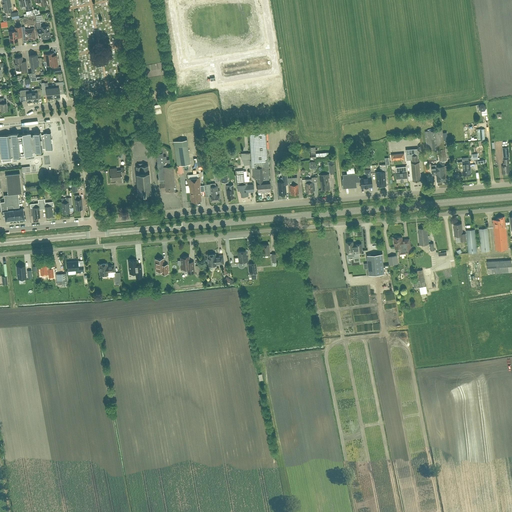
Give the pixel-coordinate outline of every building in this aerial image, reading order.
[(12,10),(10,0),(1,0),(4,12),(12,10)] [(26,9),(32,7),(30,1),(29,0),(18,0),(20,6),(25,5),(26,9)] [(189,0),(187,0),(178,2),(179,10),(191,8),(189,0)] [(197,0),(198,5),(194,5),(195,12),(205,11),(204,7),(211,6),(210,0),(197,0)] [(217,0),(218,2),(215,3),(216,11),(220,10),(219,8),(225,7),(223,0),(217,0)] [(229,0),(223,0),(225,7),(230,6),(230,8),(234,8),(232,0),(230,0),(229,0)] [(50,37),(48,26),(41,27),(40,20),(42,19),(41,15),(35,15),(36,20),(38,35),(41,34),(42,38),(50,37)] [(15,30),(9,31),(10,42),(18,41),(17,37),(22,36),(21,26),(15,27),(15,30)] [(25,35),(26,39),(29,38),(29,39),(35,39),(34,28),(25,29),(24,26),(21,27),(22,36),(25,35)] [(236,38),(230,39),(232,49),(238,48),(237,40),(241,39),(239,32),(235,33),(236,38)] [(214,39),(209,39),(212,52),(216,52),(216,51),(218,50),(217,44),(220,44),(218,35),(213,36),(214,39)] [(223,35),(219,36),(220,43),(224,42),(225,50),(232,49),(230,39),(224,40),(223,35)] [(208,53),(212,52),(209,39),(205,40),(205,37),(200,38),(201,47),(204,46),(205,52),(207,52),(208,53)] [(192,46),(186,47),(188,56),(197,55),(196,48),(199,47),(198,40),(192,42),(192,46)] [(48,52),(46,52),(45,52),(45,53),(44,54),(45,59),(46,60),(47,65),(51,64),(51,66),(57,65),(56,55),(52,55),(51,53),(49,53),(48,52)] [(38,65),(37,54),(29,55),(31,67),(31,71),(28,71),(29,77),(35,76),(35,70),(34,71),(34,68),(35,68),(36,67),(36,66),(38,65)] [(26,61),(23,61),(22,56),(15,57),(16,63),(14,63),(15,70),(21,69),(21,72),(27,71),(26,61)] [(59,88),(63,87),(61,81),(55,82),(56,87),(52,87),(53,97),(60,96),(59,88)] [(275,81),(267,82),(268,92),(276,91),(277,94),(281,93),(280,87),(276,88),(275,81)] [(47,97),(53,97),(52,87),(48,88),(48,85),(44,86),(44,82),(41,82),(42,89),(46,89),(47,97)] [(261,92),(260,88),(260,84),(252,85),(253,89),(252,89),(253,93),(254,96),(259,96),(260,100),(265,100),(264,91),(261,92)] [(32,92),(33,101),(33,102),(38,101),(38,100),(38,94),(40,94),(40,88),(34,89),(31,90),(32,92)] [(246,88),(238,89),(240,102),(249,100),(246,88)] [(28,89),(20,90),(21,96),(26,95),(27,101),(33,101),(32,92),(29,92),(28,89)] [(228,89),(220,90),(222,102),(234,100),(233,93),(229,94),(228,89)] [(162,112),(160,103),(153,105),(155,114),(162,112)] [(268,106),(253,109),(254,114),(268,112),(268,106)] [(427,152),(439,150),(445,149),(442,130),(425,132),(427,152)] [(250,164),(250,167),(252,167),(253,177),(256,177),(257,191),(270,191),(268,166),(269,166),(268,157),(267,157),(266,131),(265,131),(250,132),(248,133),(250,152),(250,164)] [(11,134),(0,135),(0,148),(2,162),(11,161),(11,156),(13,156),(13,157),(21,156),(21,154),(24,154),(25,155),(32,154),(32,151),(35,151),(42,151),(40,133),(33,133),(33,135),(30,135),(30,133),(22,134),(22,135),(18,135),(18,133),(11,134)] [(173,141),(173,146),(174,148),(176,165),(175,165),(177,174),(182,172),(180,165),(181,165),(190,163),(187,144),(186,139),(173,141)] [(315,159),(329,158),(328,152),(315,153),(315,147),(310,147),(310,158),(315,158),(315,159)] [(413,180),(421,180),(419,162),(418,162),(417,154),(418,154),(417,148),(406,149),(407,160),(412,159),(412,162),(411,162),(413,180)] [(441,162),(444,161),(447,161),(445,149),(439,150),(441,161),(441,162)] [(161,190),(166,190),(175,189),(173,166),(166,166),(166,163),(166,162),(166,156),(162,156),(162,154),(159,155),(159,156),(157,157),(159,180),(159,183),(160,183),(161,190)] [(469,161),(462,161),(458,162),(458,168),(460,168),(460,170),(462,170),(463,175),(471,175),(470,161),(469,161)] [(137,194),(151,193),(149,172),(148,172),(147,165),(143,165),(143,163),(137,164),(138,166),(136,166),(136,173),(135,173),(137,194)] [(380,172),(376,172),(377,186),(385,185),(384,171),(386,171),(386,164),(379,164),(380,172)] [(121,175),(124,174),(124,167),(120,167),(120,170),(116,171),(116,168),(109,168),(110,180),(117,179),(117,182),(122,182),(121,175)] [(356,181),(359,181),(359,184),(360,184),(361,187),(372,186),(371,177),(367,177),(359,178),(358,173),(354,173),(354,167),(346,167),(346,174),(342,174),(343,187),(356,186),(356,181)] [(397,181),(408,180),(407,172),(404,172),(404,167),(396,167),(397,173),(396,173),(397,181)] [(235,171),(236,177),(237,190),(240,190),(241,196),(248,195),(247,192),(253,191),(252,184),(246,184),(246,181),(243,181),(242,171),(235,171)] [(285,184),(288,184),(287,179),(286,172),(282,172),(283,177),(280,177),(280,181),(277,182),(278,194),(286,193),(285,184)] [(4,195),(4,202),(11,201),(11,194),(18,194),(21,193),(19,173),(5,174),(7,195),(4,195)] [(321,190),(330,189),(329,184),(328,184),(328,178),(329,178),(329,174),(319,175),(320,182),(321,190)] [(193,178),(195,201),(201,200),(199,185),(200,185),(199,177),(193,178)] [(298,193),(297,183),(297,177),(288,178),(288,185),(289,184),(290,194),(298,193)] [(312,182),(311,178),(305,179),(306,192),(312,192),(312,190),(314,189),(314,182),(312,182)] [(219,195),(220,195),(219,190),(218,190),(217,186),(210,187),(210,183),(204,184),(205,196),(210,195),(210,201),(219,200),(219,195)] [(11,194),(11,201),(13,219),(24,218),(23,209),(19,209),(19,207),(18,194),(11,194)] [(69,205),(72,205),(71,197),(61,198),(62,212),(69,212),(69,205)] [(53,205),(53,201),(45,202),(44,198),(41,199),(42,207),(45,207),(46,216),(53,215),(52,206),(53,205)] [(39,207),(42,207),(41,199),(38,199),(38,203),(30,204),(30,208),(32,208),(33,217),(40,216),(39,207)] [(13,219),(11,201),(4,202),(0,202),(1,207),(0,207),(0,211),(1,211),(4,211),(5,213),(4,213),(5,220),(13,219)] [(496,249),(508,248),(505,225),(504,216),(497,217),(497,219),(493,220),(493,226),(496,249)] [(461,241),(466,241),(465,233),(462,234),(461,223),(454,224),(455,231),(454,231),(454,236),(460,235),(461,241)] [(420,244),(428,243),(427,230),(426,230),(426,228),(419,228),(419,233),(418,233),(420,244)] [(490,250),(487,228),(479,229),(481,251),(490,250)] [(477,251),(474,229),(466,230),(469,252),(477,251)] [(402,237),(397,237),(396,237),(395,236),(394,236),(393,237),(393,238),(395,248),(398,248),(399,251),(400,252),(404,252),(405,251),(405,249),(406,249),(406,251),(412,251),(411,246),(410,240),(406,240),(402,240),(402,237)] [(354,251),(357,251),(357,252),(362,252),(361,244),(356,244),(356,245),(353,245),(353,241),(346,242),(347,252),(354,251)] [(262,255),(269,254),(269,244),(261,245),(262,255)] [(246,257),(245,251),(238,251),(239,262),(239,263),(238,263),(238,265),(239,266),(239,267),(240,267),(241,268),(243,267),(244,266),(244,264),(244,262),(247,262),(247,257),(246,257)] [(384,274),(382,253),(367,255),(368,263),(368,268),(369,275),(384,274)] [(215,254),(207,254),(208,266),(216,265),(216,264),(223,263),(223,255),(218,256),(218,257),(215,257),(215,254)] [(189,261),(188,256),(183,257),(180,258),(181,264),(180,264),(181,269),(187,268),(188,273),(194,273),(193,261),(189,261)] [(156,271),(160,270),(160,273),(168,273),(167,264),(163,264),(163,259),(163,258),(155,259),(156,270),(156,271)] [(487,273),(511,272),(511,259),(486,261),(487,273)] [(136,260),(128,261),(129,273),(135,273),(136,278),(142,277),(141,264),(137,265),(136,260)] [(47,266),(47,261),(41,261),(41,262),(40,262),(41,275),(48,274),(49,277),(53,277),(52,268),(47,269),(47,266)] [(67,270),(75,270),(76,273),(84,272),(83,265),(78,266),(78,261),(67,262),(67,270)] [(107,263),(99,264),(100,269),(99,270),(100,275),(102,275),(102,276),(103,276),(105,276),(106,275),(106,274),(108,274),(107,271),(109,271),(110,272),(112,272),(112,271),(114,271),(114,265),(108,266),(107,266),(107,263)] [(26,277),(25,266),(16,266),(18,278),(26,277)] [(422,269),(416,271),(417,278),(418,278),(419,283),(420,287),(425,286),(425,281),(419,282),(418,274),(423,273),(422,269)] [(67,283),(66,273),(56,274),(57,284),(67,283)] [(417,278),(411,279),(412,282),(414,282),(415,288),(420,287),(419,283),(418,278),(417,278)]
